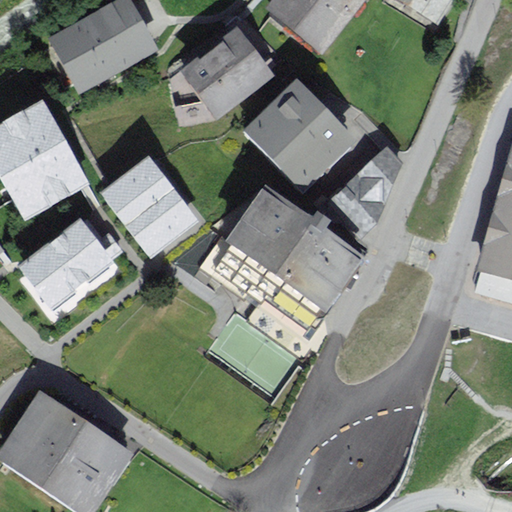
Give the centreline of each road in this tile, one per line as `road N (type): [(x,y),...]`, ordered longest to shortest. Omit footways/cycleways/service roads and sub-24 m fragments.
road 1 (residential): [(487,0),(388,242),(277,463),(274,507)]
road 2 (residential): [(511,103),(397,414),(348,471),(274,507)]
road 3 (residential): [(274,507),(234,495),(51,368),(25,377),(0,406)]
